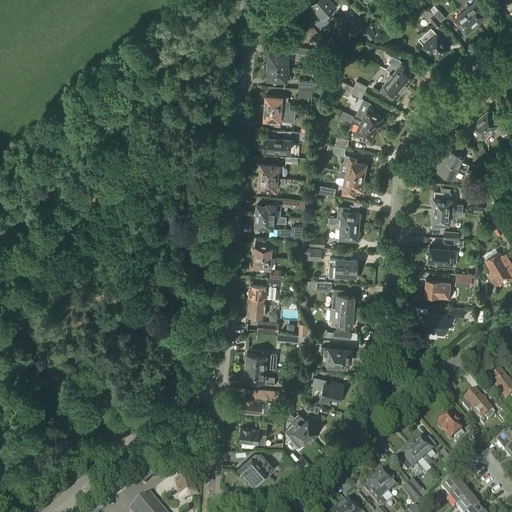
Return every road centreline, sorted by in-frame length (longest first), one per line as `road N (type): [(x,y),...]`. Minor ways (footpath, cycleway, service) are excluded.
road 1 (residential): [(219,386),(245,0)]
road 2 (residential): [(511,38),(433,107),(406,146),(387,345)]
road 3 (unclassified): [(45,511),(186,392),(219,386)]
